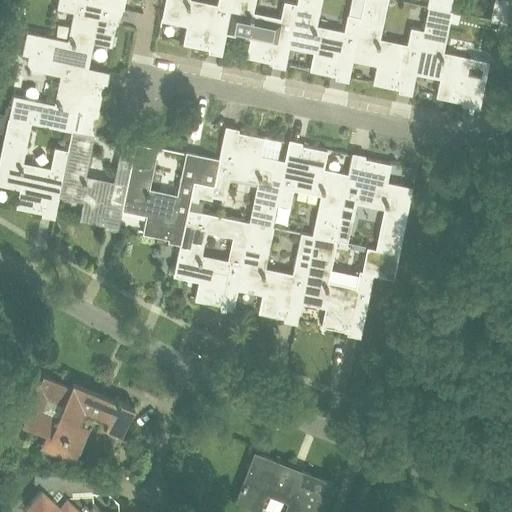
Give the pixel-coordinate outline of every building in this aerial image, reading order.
[(119,8),(120,6),(101,2),(100,2),(88,0),(58,0),(57,7),(77,12),(71,41),(26,31),(22,53),(28,54),(46,58),(46,57),(87,66),(87,65),(92,41),(112,45),(118,19),(119,8)] [(187,1),(187,0),(165,0),(162,17),(187,22),(183,42),(222,50),(226,30),(232,0),(217,0),(216,7),(187,1)] [(251,14),(253,0),(232,0),(226,30),(251,35),(246,55),(285,63),(290,44),(289,43),(298,2),(297,2),(287,0),(284,0),(280,20),(251,14)] [(314,27),(319,0),(297,0),(297,2),(298,2),(289,43),(290,44),(314,49),(310,68),(349,76),(353,57),(361,15),(348,13),(343,34),(314,27)] [(377,41),(385,0),(363,0),(361,15),(353,57),(377,62),(373,81),(412,90),(416,70),(424,29),(411,26),(407,47),(377,41)] [(429,0),(429,5),(450,9),(452,0),(429,0)] [(511,0),(495,0),(492,19),(511,22),(511,0)] [(441,54),(450,9),(429,5),(424,29),(416,70),(441,75),(437,95),(480,104),(489,59),(471,56),(470,60),(441,54)] [(46,57),(46,58),(28,54),(27,61),(31,68),(64,75),(58,104),(13,95),(8,116),(30,120),(72,129),(74,129),(93,133),(94,133),(107,69),(87,65),(87,66),(46,57)] [(20,165),(30,120),(8,116),(0,155),(0,181),(20,186),(16,205),(55,214),(59,194),(68,148),(55,146),(50,171),(20,165)] [(264,135),(238,130),(225,127),(219,159),(214,184),(194,180),(191,198),(198,199),(199,194),(212,197),(213,193),(226,196),(231,170),(260,176),(251,220),(251,221),(272,225),(277,201),(286,160),(285,160),(260,155),(264,135)] [(84,178),(93,133),(74,129),(72,129),(68,148),(59,194),(83,199),(79,219),(118,227),(123,207),(122,207),(136,141),(122,139),(117,163),(113,184),(84,178)] [(147,191),(157,146),(136,141),(122,207),(123,207),(147,212),(143,232),(181,240),(188,207),(189,207),(191,198),(194,180),(214,184),(219,159),(186,152),(176,197),(147,191)] [(328,149),(301,143),(289,141),(285,160),(286,160),(277,201),(290,204),(294,183),(324,190),(314,233),(314,234),(335,239),(340,215),(348,174),(348,173),(324,168),(328,149)] [(391,162),(365,156),(352,154),(348,173),(348,174),(340,215),(353,217),(358,197),(387,203),(377,247),(377,248),(399,253),(412,187),(387,182),(391,162)] [(238,286),(251,221),(251,220),(209,211),(189,207),(188,207),(181,240),(174,273),(199,278),(195,298),(234,306),(238,286)] [(263,270),(272,225),(251,221),(238,286),(262,291),(258,311),(297,319),(301,300),(301,299),(310,258),(309,258),(314,234),(314,233),(302,231),(292,276),(263,270)] [(326,283),(335,239),(314,234),(309,258),(310,258),(301,299),(301,300),(326,305),(322,324),(361,332),(373,275),(393,280),(399,253),(377,248),(377,247),(368,246),(363,269),(360,269),(355,289),(326,283)] [(22,424),(49,435),(46,445),(73,456),(84,428),(75,424),(83,405),(110,417),(105,429),(122,436),(134,405),(72,380),(70,384),(43,373),(40,380),(32,377),(18,413),(25,416),(22,424)] [(281,511),(322,511),(334,482),(255,451),(236,500),(259,509),(266,490),(287,499),(281,511)] [(68,495),(59,487),(59,471),(35,470),(35,482),(42,489),(25,508),(30,511),(103,511),(93,502),(92,493),(68,495)]
